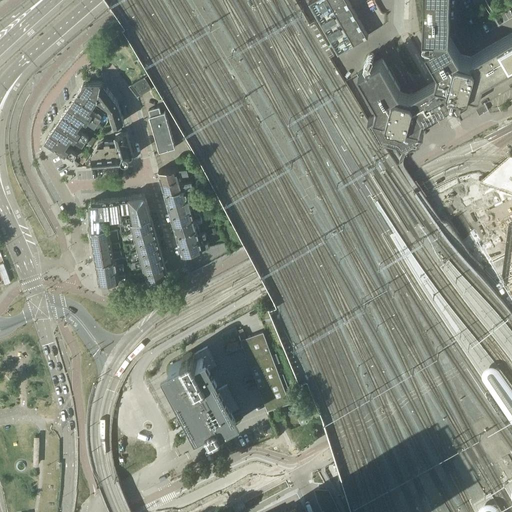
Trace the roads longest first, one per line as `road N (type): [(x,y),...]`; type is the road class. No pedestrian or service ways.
road 1 (residential): [(144,152),(126,88),(108,65),(86,60),(36,123),(36,147),(58,184)]
road 2 (secondary): [(65,511),(67,415),(40,314)]
road 3 (secondary): [(3,84),(93,0)]
